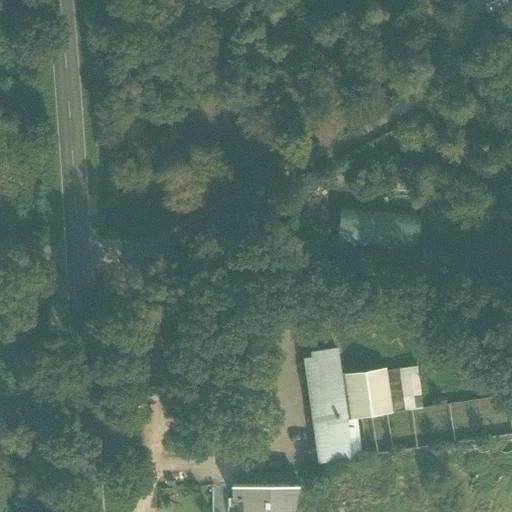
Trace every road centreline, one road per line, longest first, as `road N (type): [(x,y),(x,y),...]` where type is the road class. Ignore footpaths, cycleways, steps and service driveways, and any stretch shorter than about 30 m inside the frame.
road 1 (unclassified): [(478,0),(453,52),(388,121),(136,249),(77,256)]
road 2 (track): [(136,249),(511,287)]
road 3 (secondary): [(77,256),(64,0)]
road 4 (secondary): [(89,511),(77,256)]
